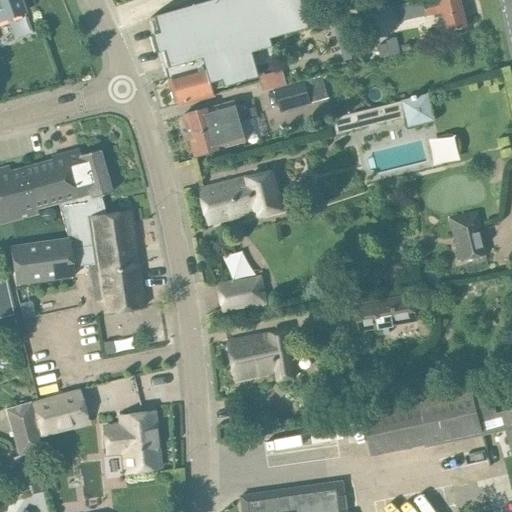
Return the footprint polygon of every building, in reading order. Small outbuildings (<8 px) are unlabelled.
[(0,0),(0,21),(25,13),(20,0),(0,0)] [(156,34),(151,36),(155,52),(161,51),(165,50),(171,69),(211,58),(213,66),(273,49),(273,48),(290,43),(287,33),(308,27),(300,0),(212,0),(171,12),(151,17),(152,18),(152,19),(157,18),(161,33),(156,34)] [(422,0),(394,6),(398,22),(443,12),(448,31),(467,27),(460,0),(432,0),(423,2),(422,0)] [(173,79),(180,104),(199,98),(214,94),(211,83),(217,81),(217,83),(239,78),(239,81),(257,76),(254,66),(277,60),(273,49),(213,66),(211,58),(171,69),(173,76),(168,78),(169,80),(173,79)] [(274,88),(287,84),(282,69),(259,76),(263,92),(274,89),(275,89),(274,88)] [(281,113),(323,100),(317,77),(275,89),(274,89),(281,113)] [(435,121),(428,93),(401,100),(401,101),(326,120),(328,129),(335,127),(337,134),(405,118),(407,128),(435,121)] [(235,100),(183,115),(189,137),(241,121),(235,100)] [(189,137),(195,157),(247,142),(241,121),(189,137)] [(430,138),(435,164),(462,159),(457,133),(430,138)] [(89,260),(95,302),(103,300),(105,312),(144,307),(129,210),(105,213),(101,195),(111,192),(99,150),(80,155),(78,149),(50,157),(51,160),(10,171),(8,166),(0,168),(0,222),(38,212),(37,207),(58,202),(68,237),(10,245),(16,284),(75,275),(73,262),(89,260)] [(200,189),(209,223),(257,212),(258,216),(282,210),(273,171),(200,189)] [(449,219),(459,261),(487,254),(477,212),(449,219)] [(436,265),(420,271),(424,282),(440,276),(436,265)] [(261,279),(220,287),(224,310),(265,303),(261,279)] [(9,281),(0,282),(0,317),(13,316),(9,281)] [(412,295),(354,304),(358,333),(383,328),(384,334),(390,333),(389,327),(419,321),(416,311),(412,295)] [(247,338),(228,343),(236,379),(277,371),(278,380),(295,377),(287,330),(247,338)] [(330,331),(314,333),(316,350),(333,347),(330,331)] [(320,399),(330,403),(329,399),(354,395),(353,383),(347,384),(346,375),(330,378),(329,373),(317,375),(320,399)] [(511,450),(511,408),(506,410),(496,413),(489,385),(472,390),(480,418),(482,418),(487,436),(507,431),(511,450)] [(79,387),(31,402),(38,438),(87,424),(79,387)] [(31,402),(5,410),(19,455),(41,448),(38,438),(31,402)] [(118,422),(102,424),(106,456),(125,454),(126,471),(159,467),(154,412),(117,415),(118,422)] [(82,468),(80,500),(100,501),(102,469),(82,468)] [(346,511),(347,510),(343,481),(260,493),(241,496),(242,511),(346,511)] [(443,511),(433,500),(418,511),(443,511)]
